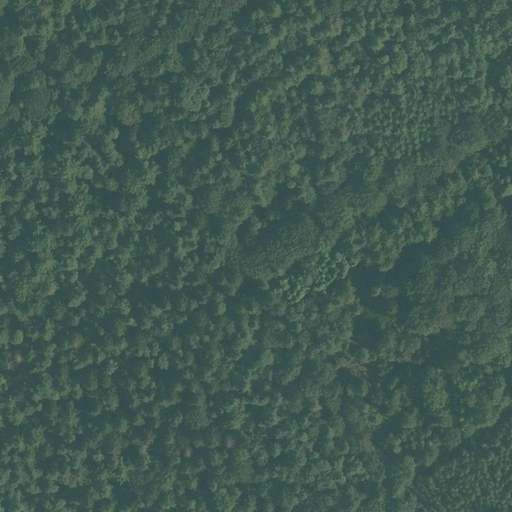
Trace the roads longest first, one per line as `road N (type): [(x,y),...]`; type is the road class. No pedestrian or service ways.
road 1 (track): [(86,67),(114,88),(200,200),(339,413),(434,511)]
road 2 (track): [(407,0),(510,132)]
road 3 (track): [(86,67),(205,0)]
